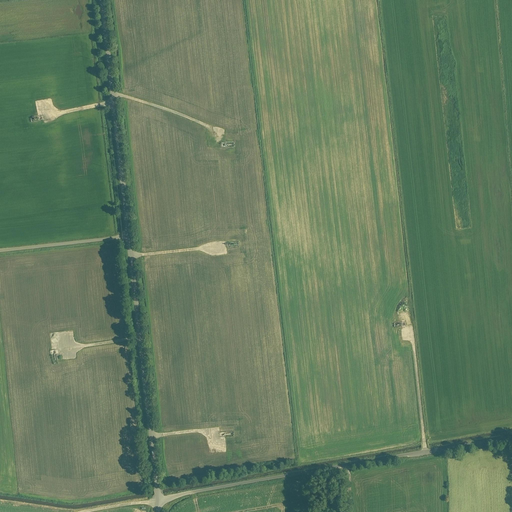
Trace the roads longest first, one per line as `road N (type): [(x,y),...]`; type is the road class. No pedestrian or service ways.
road 1 (track): [(511,436),(158,499)]
road 2 (residential): [(127,230),(156,511)]
road 3 (residential): [(101,0),(127,230)]
road 4 (residential): [(0,250),(127,230)]
